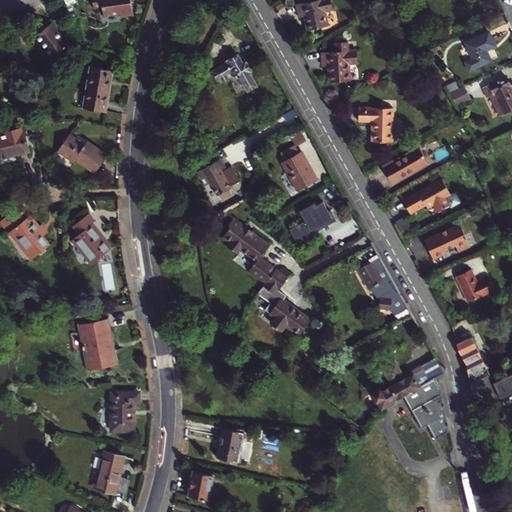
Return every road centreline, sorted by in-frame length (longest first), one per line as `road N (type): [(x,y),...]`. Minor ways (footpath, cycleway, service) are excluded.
road 1 (residential): [(481,511),(445,336),(257,0)]
road 2 (residential): [(170,0),(146,77),(136,168),(140,249),(168,406),(150,511)]
